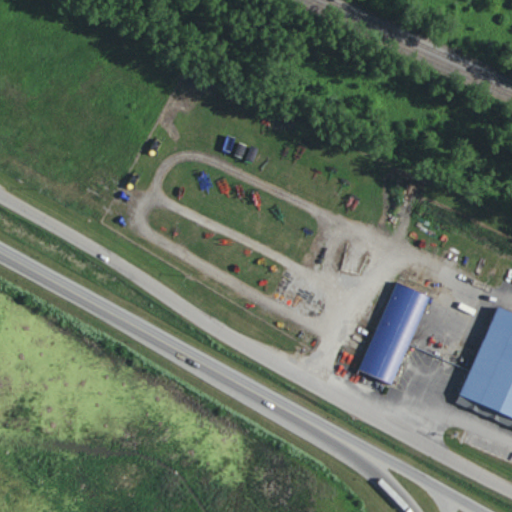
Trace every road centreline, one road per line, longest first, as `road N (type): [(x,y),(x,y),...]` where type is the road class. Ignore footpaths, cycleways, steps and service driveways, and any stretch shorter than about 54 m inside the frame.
road 1 (secondary): [(323,430),(0,251)]
road 2 (secondary): [(440,493),(323,430)]
road 3 (secondary): [(323,430),(410,511)]
